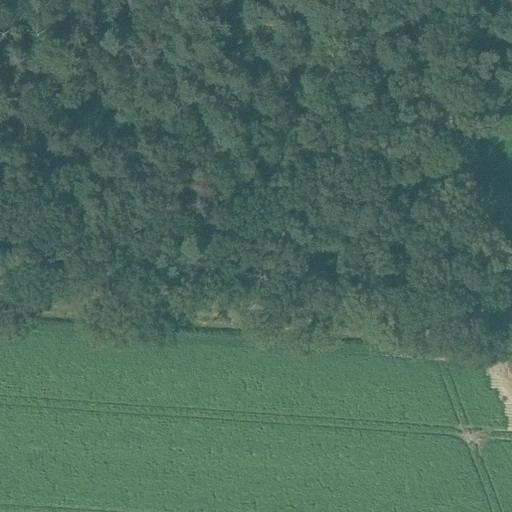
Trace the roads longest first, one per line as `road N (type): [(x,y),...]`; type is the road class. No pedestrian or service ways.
road 1 (unclassified): [(511,322),(0,286)]
road 2 (track): [(511,262),(402,0)]
